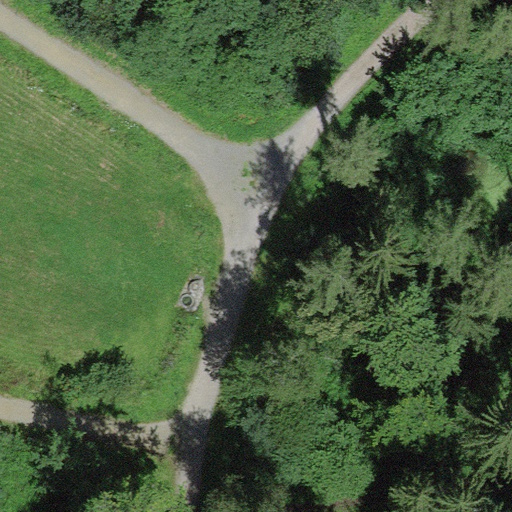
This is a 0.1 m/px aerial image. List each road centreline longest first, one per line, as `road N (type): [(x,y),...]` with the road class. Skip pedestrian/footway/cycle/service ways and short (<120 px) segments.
road 1 (track): [(437,0),(345,86),(262,204),(195,448),(189,511)]
road 2 (track): [(262,204),(160,117),(0,8)]
road 3 (track): [(0,406),(195,448)]
